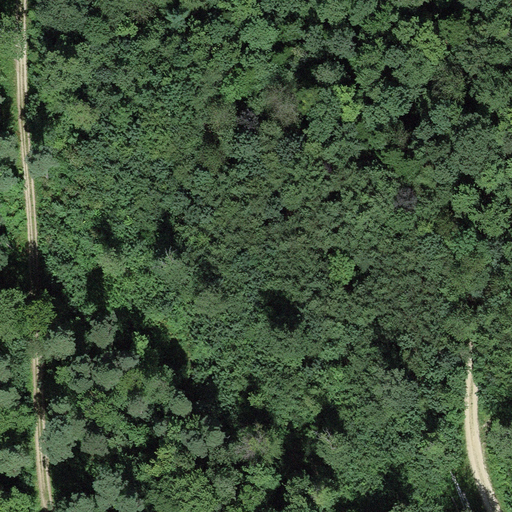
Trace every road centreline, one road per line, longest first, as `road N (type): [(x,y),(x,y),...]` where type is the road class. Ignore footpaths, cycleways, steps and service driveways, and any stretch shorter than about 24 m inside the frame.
road 1 (track): [(20,0),(42,472),(52,511)]
road 2 (track): [(511,230),(474,364),(475,445),(493,511)]
